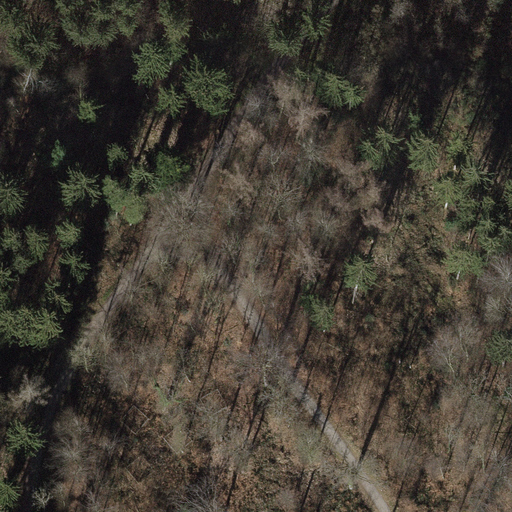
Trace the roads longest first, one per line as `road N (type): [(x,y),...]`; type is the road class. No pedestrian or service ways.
road 1 (track): [(385,511),(171,208)]
road 2 (track): [(171,208),(43,411),(28,511)]
road 3 (track): [(331,0),(171,208)]
